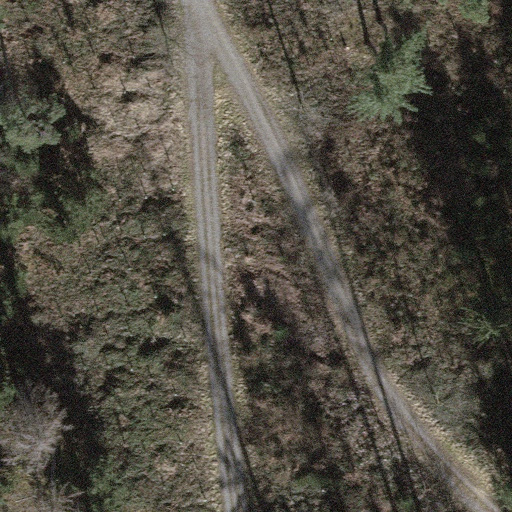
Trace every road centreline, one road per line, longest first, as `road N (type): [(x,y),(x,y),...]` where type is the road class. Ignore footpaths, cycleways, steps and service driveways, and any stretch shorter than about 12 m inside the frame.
road 1 (track): [(208,0),(328,285),(387,398),(495,511)]
road 2 (track): [(189,0),(249,511)]
